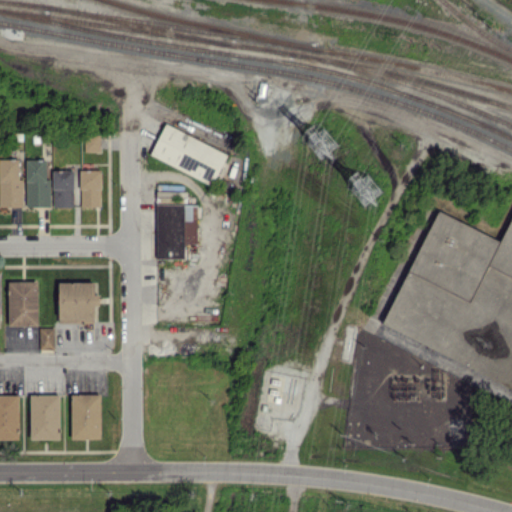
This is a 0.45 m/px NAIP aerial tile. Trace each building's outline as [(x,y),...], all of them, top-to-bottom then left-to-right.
[(228,153),(165,123),(150,155),(213,185),(228,153)] [(101,150),(100,134),(84,134),(85,151),(101,150)] [(0,206),(23,206),(23,178),(20,178),(19,158),(0,158),(0,206)] [(51,205),(50,177),(47,177),(47,158),(26,159),(27,206),(51,205)] [(53,169),(53,205),(73,206),(74,169),(53,169)] [(102,169),(81,169),(80,205),(101,206),(102,169)] [(157,258),(186,257),(186,243),(198,243),(198,203),(157,203),(157,258)] [(511,232),(506,231),(503,239),(434,210),(385,327),(470,363),(469,359),(485,361),(490,320),(499,316),(483,278),(488,267),(511,276),(511,232)] [(38,280),(8,281),(9,325),(39,325),(38,280)] [(59,282),(60,323),(96,322),(95,305),(99,305),(98,281),(59,282)] [(54,327),(40,327),(40,348),(54,349),(54,327)] [(101,438),(101,394),(72,393),(71,438),(101,438)] [(0,394),(0,438),(20,438),(19,394),(0,394)] [(31,439),(60,439),(60,394),(30,394),(31,439)]
